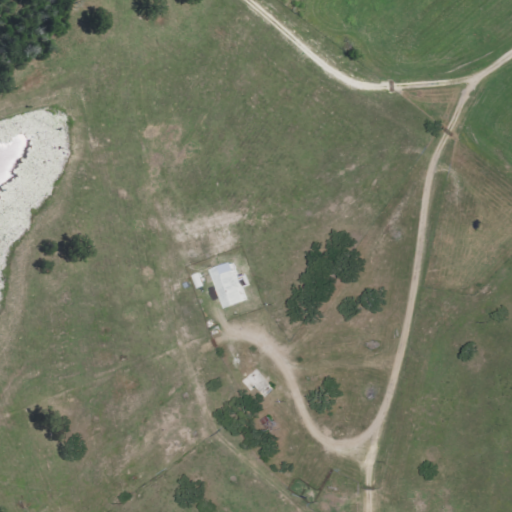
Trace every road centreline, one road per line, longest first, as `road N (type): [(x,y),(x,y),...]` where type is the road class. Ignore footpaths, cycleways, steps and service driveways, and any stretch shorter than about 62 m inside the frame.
road 1 (residential): [(27,511),(204,343),(224,334),(251,334),(270,349),(301,413),(322,435),(376,442)]
road 2 (residential): [(366,511),(434,161),(480,81)]
road 3 (residential): [(480,81),(344,76),(251,0)]
